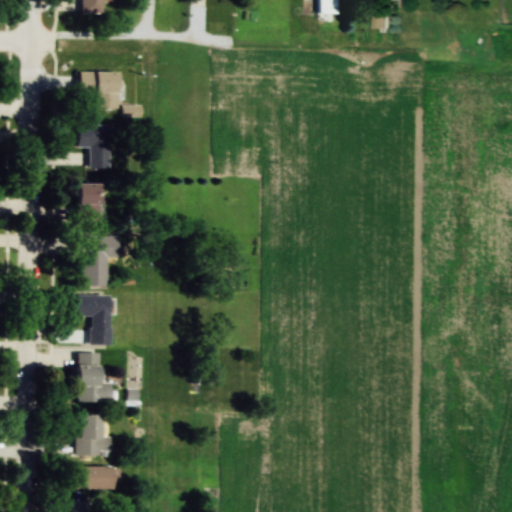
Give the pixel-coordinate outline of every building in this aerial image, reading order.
[(76,0),(77,15),(99,15),(98,0),(76,0)] [(91,110),(112,110),(112,73),(75,73),(75,94),(91,94),(91,110)] [(74,148),(86,148),(86,169),(110,169),(110,126),(75,125),(74,148)] [(72,224),(94,224),(94,184),(72,184),(72,224)] [(112,258),(113,237),(76,236),(76,286),(102,286),(102,258),(112,258)] [(105,296),(73,296),(73,316),(87,316),(87,345),(105,345),(105,296)] [(105,381),(94,381),(94,354),(73,353),(72,400),(104,401),(105,381)] [(95,414),(73,413),(73,453),(106,453),(106,436),(95,436),(95,414)] [(72,488),(110,488),(110,466),(72,466),(72,488)]
